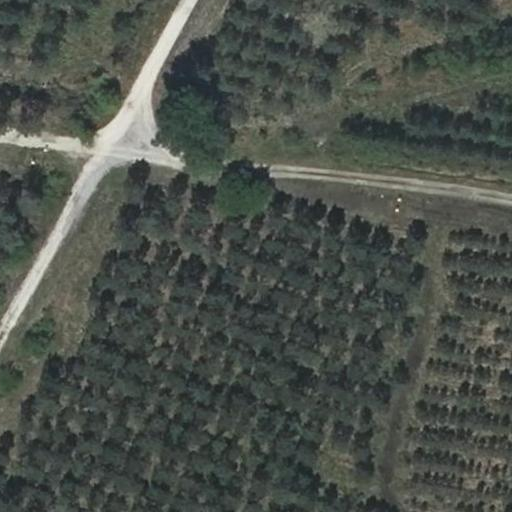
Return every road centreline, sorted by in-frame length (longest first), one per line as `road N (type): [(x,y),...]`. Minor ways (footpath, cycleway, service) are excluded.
road 1 (track): [(511,203),(0,134)]
road 2 (track): [(0,344),(193,0)]
